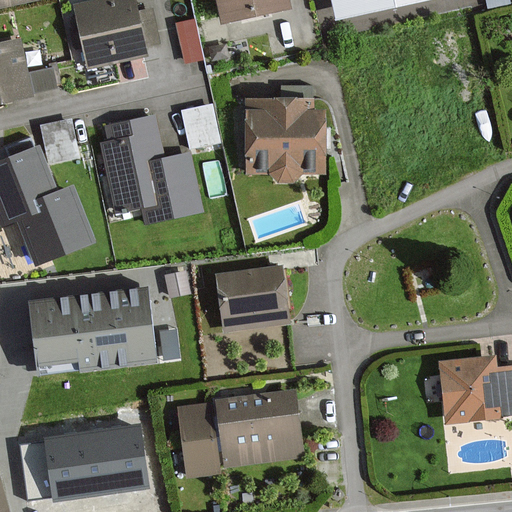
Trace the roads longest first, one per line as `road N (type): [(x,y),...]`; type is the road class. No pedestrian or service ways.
road 1 (residential): [(472,185),(342,249),(335,269),(343,343)]
road 2 (residential): [(511,325),(343,343)]
road 3 (residential): [(343,343),(359,511)]
road 4 (residential): [(511,305),(472,185)]
